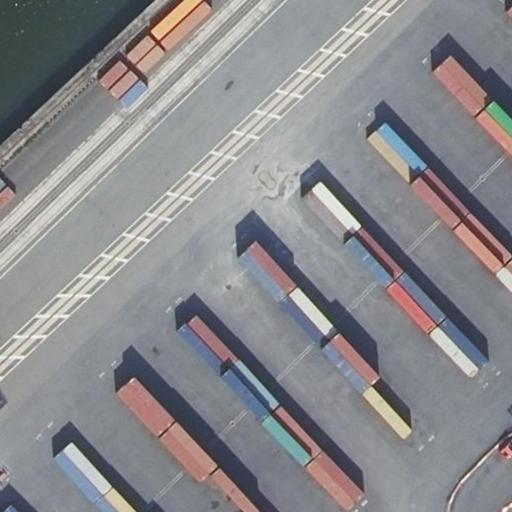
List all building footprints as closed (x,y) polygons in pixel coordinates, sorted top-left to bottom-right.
[(0,349),(27,325),(15,312),(0,326),(0,349)] [(175,330),(255,421),(272,407),(191,316),(175,330)] [(403,445),(419,434),(386,386),(370,397),(403,445)] [(0,389),(0,418),(15,406),(0,389)] [(257,511),(174,425),(155,443),(220,511),(257,511)]
